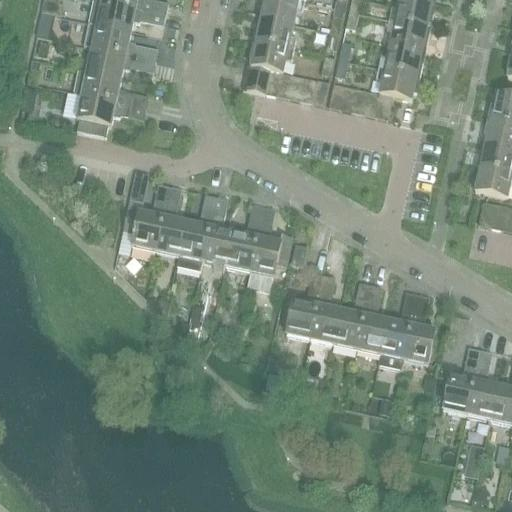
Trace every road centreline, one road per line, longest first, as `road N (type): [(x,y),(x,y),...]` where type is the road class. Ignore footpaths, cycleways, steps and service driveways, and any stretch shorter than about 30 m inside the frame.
road 1 (residential): [(223,147),(511,316)]
road 2 (residential): [(71,153),(179,168),(223,147)]
road 3 (residential): [(208,0),(194,58),(201,113),(223,147)]
